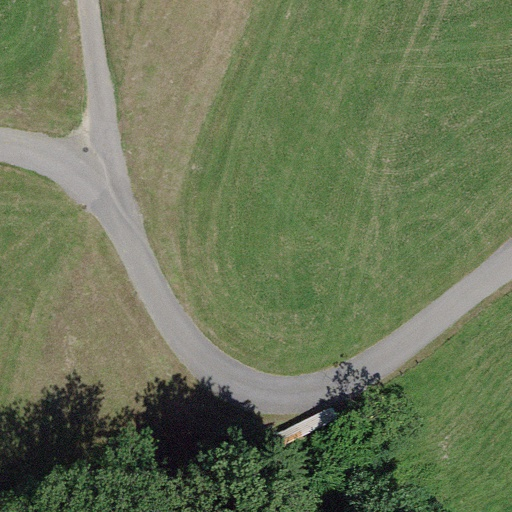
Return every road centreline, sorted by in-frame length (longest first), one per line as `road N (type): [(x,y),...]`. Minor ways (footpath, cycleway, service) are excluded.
road 1 (unclassified): [(511,279),(387,368),(298,403),(230,375),(176,300),(123,198)]
road 2 (residential): [(97,0),(123,198)]
road 3 (unclassified): [(123,198),(67,152),(0,142)]
